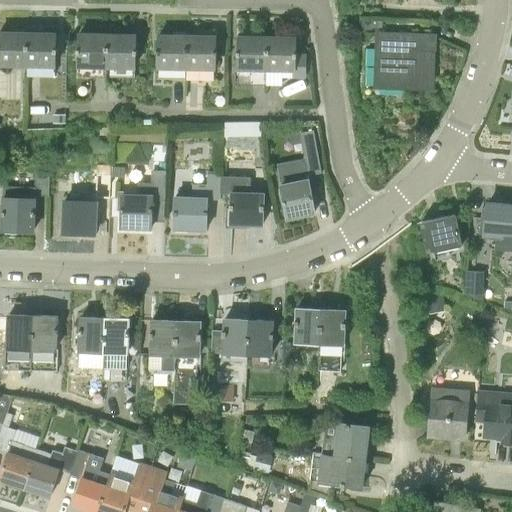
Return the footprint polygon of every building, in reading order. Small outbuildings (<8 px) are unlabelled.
[(362,30),(369,31),(374,27),(383,27),(384,21),(372,21),(372,19),(362,19),(362,30)] [(0,64),(27,65),(27,33),(0,32),(0,64)] [(55,75),(55,34),(27,33),(27,65),(27,74),(55,75)] [(436,35),(416,34),(377,33),(375,68),(375,88),(409,89),(409,85),(433,86),(434,50),(436,50),(436,35)] [(107,67),(107,35),(79,34),(79,66),(107,67)] [(135,67),(135,35),(107,35),(107,67),(135,67)] [(187,79),(187,36),(159,35),(159,67),(173,68),(173,79),(187,79)] [(215,68),(215,36),(187,36),(187,79),(200,79),(200,68),(215,68)] [(266,83),(267,37),(239,37),(239,74),(252,75),(252,83),(266,83)] [(295,52),(295,49),(295,38),(267,37),(266,83),(282,84),(282,76),(306,76),(306,55),(297,55),(297,52),(295,52)] [(66,114),(52,114),(53,123),(66,123),(66,114)] [(322,172),(314,130),(300,133),(305,158),(277,164),(281,183),(287,217),(315,212),(308,175),(322,172)] [(111,175),(111,165),(98,165),(97,174),(96,198),(110,198),(111,177),(111,175)] [(111,177),(124,177),(125,166),(111,165),(111,175),(111,177)] [(165,222),(167,170),(152,170),(151,183),(139,183),(138,195),(122,195),(121,227),(153,228),(153,221),(165,222)] [(49,196),(50,172),(36,172),(35,187),(35,191),(35,195),(49,196)] [(221,193),(221,172),(209,172),(208,185),(194,184),(193,197),(176,197),(174,229),(206,230),(208,199),(221,200),(221,193)] [(251,177),(221,176),(221,193),(231,193),(230,208),(231,208),(231,224),(263,225),(263,209),(264,209),(264,194),(250,193),(251,177)] [(34,231),(35,195),(35,191),(5,190),(3,230),(34,231)] [(64,239),(95,239),(96,203),(65,202),(64,239)] [(511,233),(511,205),(488,203),(488,208),(482,207),(480,233),(503,235),(503,232),(511,233)] [(455,214),(422,221),(426,237),(430,236),(434,251),(462,245),(455,214)] [(398,233),(389,240),(393,254),(403,252),(398,233)] [(466,294),(484,300),(484,272),(467,270),(466,294)] [(442,289),(425,292),(429,313),(446,310),(442,289)] [(319,351),(321,309),(297,308),(295,350),(319,351)] [(343,352),(345,310),(321,309),(319,351),(320,351),(319,369),(341,370),(342,352),(343,352)] [(31,370),(33,315),(9,314),(8,347),(6,347),(5,369),(31,370)] [(56,349),(57,316),(33,315),(31,370),(58,371),(58,349),(56,349)] [(104,352),(105,318),(81,317),(80,351),(104,352)] [(128,353),(129,319),(105,318),(104,352),(103,371),(127,372),(128,353)] [(247,361),(249,320),(225,318),(224,330),(214,330),(213,352),(223,352),(223,360),(247,361)] [(175,369),(177,320),(153,319),(151,353),(151,368),(175,369)] [(199,367),(200,321),(177,320),(175,369),(174,403),(196,404),(197,367),(199,367)] [(271,363),(273,321),(249,320),(247,361),(271,363)] [(234,401),(234,385),(216,385),(216,401),(234,401)] [(429,436),(464,439),(468,391),(450,390),(449,399),(433,397),(429,436)] [(503,442),(511,443),(511,393),(479,391),(477,419),(486,420),(484,436),(503,437),(503,442)] [(8,411),(12,395),(0,394),(0,433),(3,425),(8,411)] [(10,427),(14,413),(8,411),(3,425),(10,427)] [(339,423),(339,424),(326,423),(322,453),(314,452),(366,458),(370,427),(339,423)] [(0,479),(24,488),(38,448),(12,439),(15,429),(10,427),(3,425),(0,433),(0,449),(8,452),(6,460),(0,476),(0,479)] [(254,430),(242,428),(240,440),(252,442),(254,430)] [(71,472),(79,451),(66,447),(65,453),(54,450),(52,453),(38,448),(24,488),(51,497),(57,478),(60,468),(71,472)] [(105,460),(79,451),(71,472),(83,476),(73,504),(96,511),(97,511),(109,478),(110,476),(100,472),(105,460)] [(273,456),(258,452),(253,468),(268,473),(273,456)] [(363,486),(366,458),(314,452),(310,479),(309,489),(329,496),(331,482),(363,486)] [(214,458),(198,453),(194,465),(210,470),(214,458)] [(129,511),(137,511),(153,466),(139,461),(133,479),(132,478),(131,481),(114,476),(115,473),(112,472),(110,476),(109,478),(97,511),(124,511),(125,511),(129,511)] [(166,479),(169,471),(153,466),(137,511),(178,511),(183,497),(172,493),(176,482),(166,479)] [(219,511),(225,498),(202,489),(197,502),(183,497),(178,511),(219,511)] [(307,511),(308,508),(311,505),(315,495),(307,492),(302,505),(299,511),(307,511)] [(246,511),(248,506),(225,498),(219,511),(246,511)] [(480,511),(481,508),(434,500),(431,511),(480,511)] [(299,511),(302,505),(288,501),(284,511),(299,511)]
